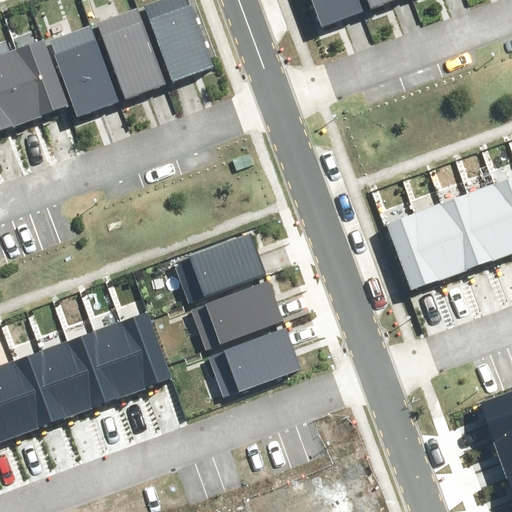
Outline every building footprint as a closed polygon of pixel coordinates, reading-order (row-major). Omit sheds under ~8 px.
[(189,0),(153,0),(145,3),(173,78),(213,63),(189,0)] [(366,3),(364,0),(312,0),(319,19),(366,3)] [(140,5),(100,19),(127,96),(167,82),(140,5)] [(92,22),(51,37),(79,112),(119,98),(92,22)] [(67,105),(44,43),(18,52),(41,115),(67,105)] [(41,115),(18,52),(0,58),(0,84),(15,124),(41,115)] [(0,129),(15,124),(0,84),(0,129)] [(511,226),(511,175),(495,181),(511,226)] [(493,257),(511,250),(511,226),(495,181),(468,191),(493,257)] [(466,267),(493,257),(468,191),(441,201),(466,267)] [(439,277),(466,267),(441,201),(414,211),(439,277)] [(412,287),(439,277),(414,211),(387,221),(412,287)] [(205,292),(266,269),(252,232),(191,255),(205,292)] [(269,277),(206,301),(222,342),(284,318),(269,277)] [(149,309),(122,319),(147,386),(174,376),(149,309)] [(122,319),(96,329),(120,395),(147,386),(122,319)] [(301,365),(285,324),(224,347),(240,388),(301,365)] [(96,329),(69,339),(94,405),(120,395),(96,329)] [(69,339),(42,348),(67,415),(94,405),(69,339)] [(42,348),(16,358),(40,425),(67,415),(42,348)] [(16,358),(0,363),(0,397),(14,434),(40,425),(16,358)] [(511,394),(479,406),(492,442),(511,434),(511,394)] [(0,397),(0,439),(14,434),(0,397)] [(511,434),(492,442),(505,478),(511,475),(511,434)]
